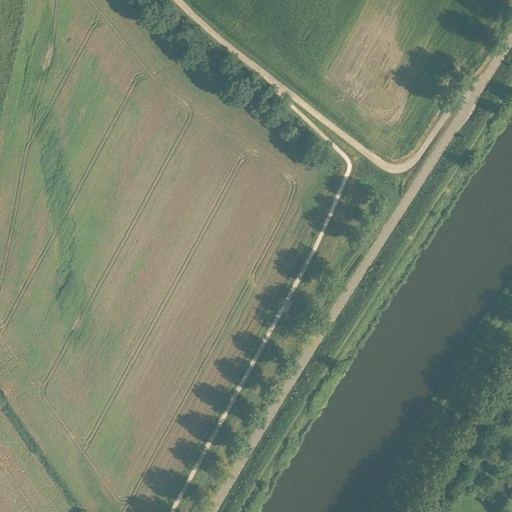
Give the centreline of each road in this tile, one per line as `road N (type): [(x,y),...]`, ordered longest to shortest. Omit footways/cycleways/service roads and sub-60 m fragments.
road 1 (tertiary): [(215,511),(478,88)]
road 2 (unclassified): [(478,88),(453,99),(419,157),(402,169),(384,168),(175,0)]
